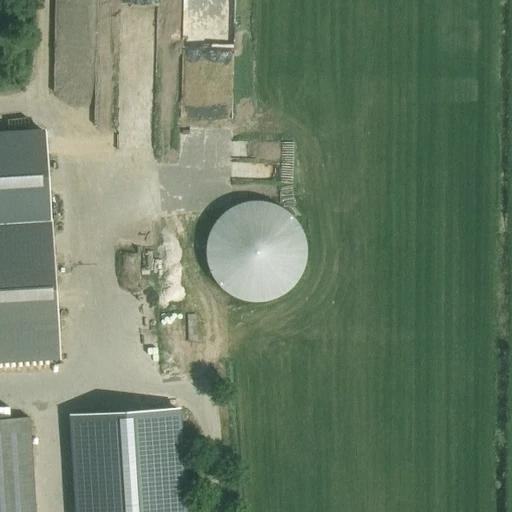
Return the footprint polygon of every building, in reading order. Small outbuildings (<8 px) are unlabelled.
[(66,53),(98,54),(100,7),(67,6),(66,53)] [(161,76),(160,67),(140,68),(141,77),(161,76)] [(137,102),(139,124),(161,123),(159,100),(137,102)] [(46,133),(0,135),(0,358),(59,355),(52,233),(51,222),(46,133)] [(182,511),(177,408),(73,415),(78,511),(182,511)] [(0,511),(36,511),(29,416),(0,418),(0,511)]
